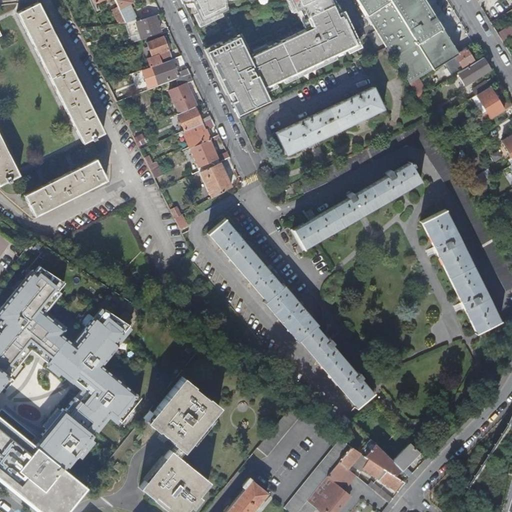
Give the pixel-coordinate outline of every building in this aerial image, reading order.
[(115,0),(119,8),(126,24),(136,21),(138,20),(130,3),(133,2),(131,0),(115,0)] [(182,0),(184,4),(192,3),(202,22),(227,9),(226,0),(291,0),(301,21),(305,20),(309,28),(281,42),(282,43),(278,45),(277,44),(249,57),(239,37),(207,52),(227,94),(228,94),(232,102),(231,103),(238,119),(270,103),(264,90),(360,44),(338,0),(182,0)] [(358,0),(388,47),(410,83),(418,78),(444,62),(458,54),(424,0),(358,0)] [(104,133),(38,3),(17,14),(83,143),(92,139),(93,140),(96,138),(96,137),(104,133)] [(113,10),(119,25),(125,24),(126,24),(119,8),(113,10)] [(137,22),(136,21),(126,24),(125,24),(130,37),(141,34),(142,38),(161,31),(157,21),(160,20),(158,16),(137,22)] [(511,29),(511,27),(499,34),(503,40),(511,35),(511,29)] [(148,59),(150,68),(153,67),(173,60),(167,45),(166,41),(164,37),(147,43),(153,57),(148,59)] [(467,48),(458,54),(444,62),(450,73),(462,66),(462,67),(474,60),(467,48)] [(483,58),(458,73),(466,86),(491,70),(483,58)] [(179,76),(180,78),(190,75),(188,69),(178,72),(173,60),(153,67),(158,83),(179,76)] [(190,75),(180,78),(176,80),(179,86),(169,91),(179,113),(196,106),(186,84),(193,81),(190,75)] [(489,87),(498,82),(494,76),(473,89),(476,95),(489,87)] [(426,92),(418,78),(410,83),(419,97),(426,92)] [(373,87),(276,134),(286,155),(383,108),(373,87)] [(476,95),(472,98),(482,115),(477,118),(479,122),(477,123),(478,126),(511,105),(508,99),(500,104),(496,99),(493,93),(489,87),(476,95)] [(178,115),(185,131),(211,120),(210,116),(206,118),(201,121),(195,108),(178,115)] [(511,118),(493,128),(498,137),(511,128),(511,118)] [(211,120),(185,131),(183,132),(190,148),(210,139),(206,130),(215,127),(211,120)] [(433,136),(425,123),(299,181),(305,194),(408,146),(425,151),(454,197),(488,257),(507,292),(511,289),(511,269),(480,212),(464,184),(433,136)] [(136,146),(144,143),(140,133),(133,136),(136,146)] [(511,166),(511,165),(511,135),(502,142),(511,158),(508,160),(511,166)] [(18,175),(0,139),(0,184),(7,181),(7,183),(10,181),(10,180),(18,175)] [(190,148),(200,172),(219,163),(229,158),(227,152),(217,157),(210,139),(190,148)] [(96,159),(24,196),(34,216),(106,180),(96,159)] [(349,199),(293,231),(303,249),(420,181),(412,168),(415,166),(413,162),(393,173),(391,170),(386,173),(387,177),(354,196),(353,193),(347,196),(349,199)] [(231,188),(219,163),(200,172),(212,197),(231,188)] [(177,207),(171,210),(175,219),(182,216),(177,207)] [(500,323),(445,211),(422,222),(477,334),(500,323)] [(188,225),(183,215),(182,216),(175,219),(180,229),(188,225)] [(282,287),(224,220),(208,233),(266,301),(265,302),(297,341),(299,340),(357,407),(373,394),(360,379),(362,377),(359,372),(356,374),(331,345),(333,342),(329,338),(327,340),(314,326),(316,324),(283,286),(282,287)] [(0,478),(41,511),(68,511),(85,491),(60,469),(71,456),(74,459),(91,439),(88,437),(107,414),(119,424),(139,400),(100,367),(117,349),(114,347),(129,329),(105,313),(96,323),(93,321),(77,341),(80,343),(75,349),(60,337),(64,332),(41,313),(47,306),(49,308),(55,302),(52,300),(65,285),(40,268),(21,290),(19,288),(0,311),(0,319),(4,323),(0,327),(0,478)] [(172,449),(178,454),(183,449),(184,450),(220,404),(210,395),(209,396),(195,385),(196,384),(184,374),(154,411),(151,409),(146,416),(149,419),(147,420),(158,429),(159,428),(173,438),(172,440),(177,444),(172,449)] [(268,456),(302,414),(291,407),(257,448),(268,456)] [(345,417),(336,425),(342,432),(351,423),(345,417)] [(369,433),(358,422),(355,425),(365,436),(369,433)] [(298,511),(308,501),(339,462),(352,447),(341,439),(285,508),(289,511),(298,511)] [(366,456),(370,459),(384,469),(387,471),(396,477),(402,471),(407,476),(409,473),(404,468),(420,453),(411,444),(393,461),(376,444),(366,456)] [(348,469),(361,453),(352,447),(339,462),(348,469)] [(178,454),(172,449),(171,448),(140,486),(154,497),(156,495),(176,511),(184,511),(191,504),(193,506),(202,495),(199,493),(209,481),(184,461),(185,460),(178,454)] [(378,478),(384,469),(370,459),(364,469),(378,478)] [(308,501),(317,509),(320,511),(337,511),(351,496),(345,491),(348,487),(344,484),(353,473),(348,469),(339,462),(308,501)] [(396,492),(403,482),(396,477),(387,471),(380,480),(396,492)] [(353,473),(344,484),(348,487),(356,476),(353,473)] [(252,511),(267,493),(249,478),(243,486),(246,488),(226,511),(252,511)] [(383,511),(390,504),(363,481),(351,496),(337,511),(383,511)] [(314,511),(317,509),(308,501),(298,511),(314,511)]
